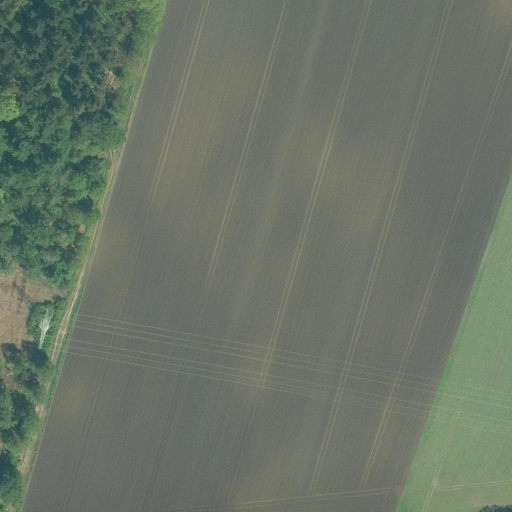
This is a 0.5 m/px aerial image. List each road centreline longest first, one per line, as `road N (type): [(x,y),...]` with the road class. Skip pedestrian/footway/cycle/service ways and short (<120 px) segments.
road 1 (track): [(12,511),(118,134)]
road 2 (track): [(118,134),(156,0)]
road 3 (track): [(118,134),(0,79)]
